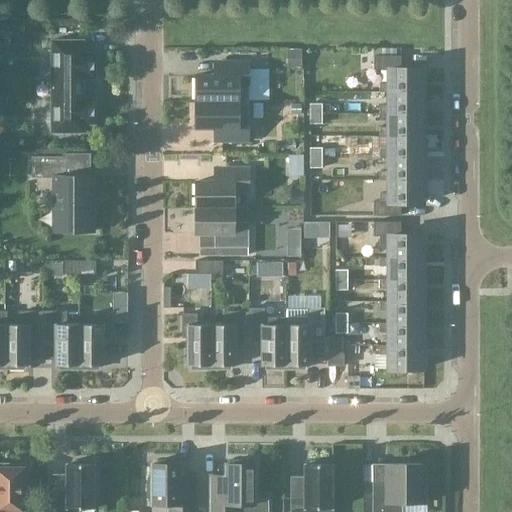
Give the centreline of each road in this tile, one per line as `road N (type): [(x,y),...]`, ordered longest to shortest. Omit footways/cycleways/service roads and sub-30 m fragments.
road 1 (residential): [(151,0),(152,413)]
road 2 (residential): [(467,414),(152,413)]
road 3 (residential): [(467,0),(467,257)]
road 4 (residential): [(467,257),(467,414)]
road 5 (residential): [(152,413),(0,413)]
